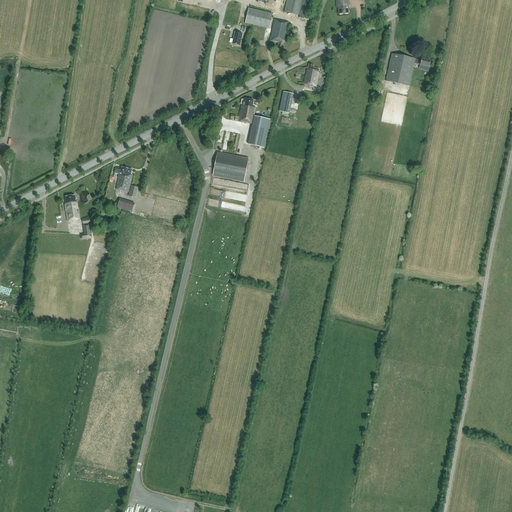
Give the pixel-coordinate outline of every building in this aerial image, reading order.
[(286,0),(284,12),(300,15),(299,18),(309,20),(309,21),(312,21),(314,16),(310,15),(313,0),(286,0)] [(338,15),(349,14),(348,6),(349,6),(348,0),(335,0),(336,7),(338,7),(338,15)] [(273,14),(248,8),(245,23),(269,29),(273,14)] [(275,20),(270,41),(278,43),(278,47),(282,48),(284,40),(285,41),(289,23),(275,20)] [(235,32),(232,44),(240,46),(242,34),(235,32)] [(414,64),(420,65),(429,67),(430,60),(421,58),(421,61),(415,59),(392,54),(386,81),(409,86),(414,64)] [(313,68),(313,65),(309,64),(307,70),(304,84),(316,86),(320,69),(313,68)] [(283,91),(279,111),(290,113),(293,93),(283,91)] [(252,107),(253,100),(244,99),(243,105),(241,105),(239,117),(236,116),(235,121),(263,126),(266,126),(267,118),(254,116),(255,107),(252,107)] [(251,143),(260,144),(262,129),(255,128),(254,128),(253,134),(251,143)] [(244,181),(245,175),(249,159),(218,153),(213,175),(244,181)] [(120,174),(117,186),(116,189),(129,192),(133,176),(131,176),(132,170),(121,167),(121,170),(115,169),(114,173),(120,174)] [(136,198),(138,188),(131,186),(129,196),(136,198)] [(76,202),(74,195),(65,197),(66,204),(65,204),(68,221),(80,220),(77,202),(76,202)] [(102,210),(101,216),(116,218),(117,213),(102,210)]
